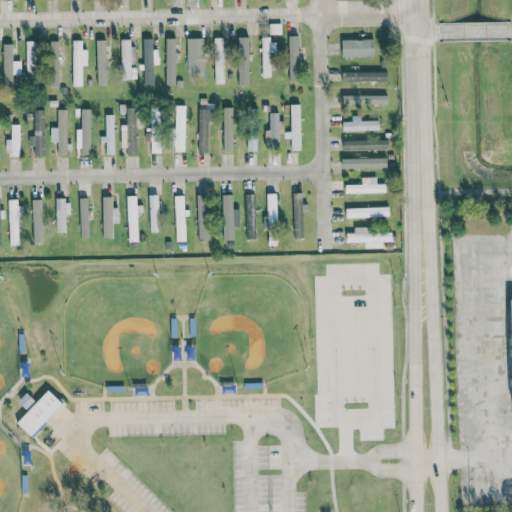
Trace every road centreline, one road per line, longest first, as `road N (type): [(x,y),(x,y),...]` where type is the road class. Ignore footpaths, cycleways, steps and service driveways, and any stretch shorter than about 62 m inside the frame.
road 1 (residential): [(0,177),(321,171)]
road 2 (residential): [(0,19),(318,14)]
road 3 (secondary): [(423,280),(415,32)]
road 4 (residential): [(317,0),(323,245)]
road 5 (secondary): [(437,511),(432,323),(423,280)]
road 6 (secondary): [(423,280),(414,322),(418,511)]
